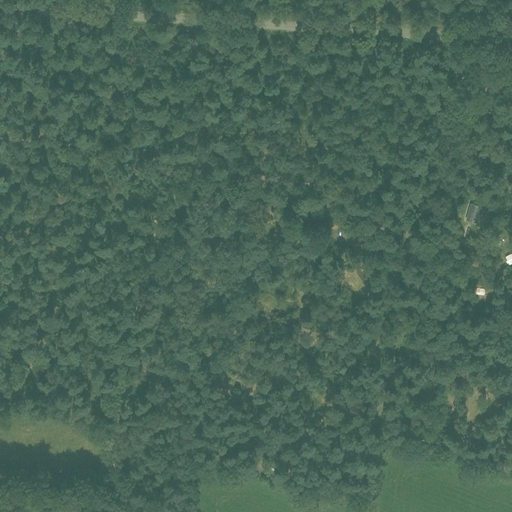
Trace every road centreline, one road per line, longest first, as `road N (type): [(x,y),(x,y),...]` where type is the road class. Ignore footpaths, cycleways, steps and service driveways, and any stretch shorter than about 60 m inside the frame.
road 1 (unclassified): [(511,41),(0,8)]
road 2 (track): [(422,254),(392,352),(511,397)]
